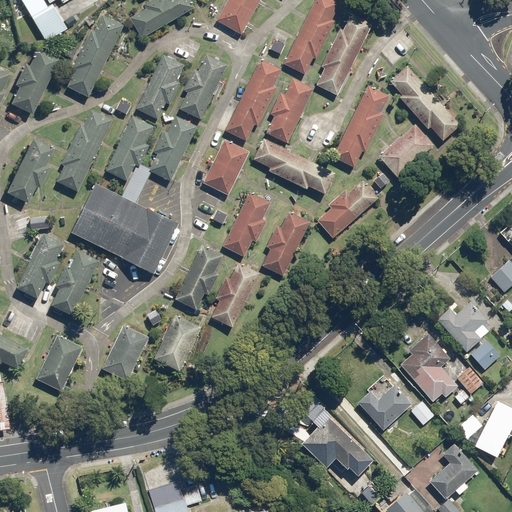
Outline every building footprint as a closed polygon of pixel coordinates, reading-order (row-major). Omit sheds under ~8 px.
[(47,6),(43,0),(21,0),(45,41),(67,28),(52,3),(47,6)] [(132,18),(143,38),(195,9),(190,0),(158,0),(145,7),(147,10),(132,18)] [(229,0),(218,21),(242,34),(260,0),(229,0)] [(338,0),(316,0),(286,63),(308,73),(316,55),(320,57),(337,20),(334,19),(342,1),(338,0)] [(373,24),(351,13),(344,28),(340,27),(323,64),(326,65),(317,84),(340,95),(373,24)] [(92,96),(124,24),(103,14),(95,31),(92,29),(75,66),(79,68),(70,86),(92,96)] [(286,44),(274,39),(269,48),(282,54),(286,44)] [(72,58),(77,49),(67,44),(62,53),(72,58)] [(10,104),(33,115),(59,59),(40,50),(31,67),(24,64),(14,85),(18,87),(10,104)] [(181,109),(203,119),(230,63),(208,53),(200,70),(197,69),(186,91),(189,92),(181,109)] [(139,110),(160,120),(187,64),(166,54),(139,110)] [(278,86),(275,85),(283,67),(263,58),(229,131),(248,140),(258,121),(261,122),(261,121),(278,86)] [(463,123),(408,64),(390,80),(403,94),(400,96),(430,128),(433,126),(445,140),(463,123)] [(10,71),(0,66),(0,101),(5,91),(1,89),(10,71)] [(316,87),(294,77),(286,93),(281,91),(272,111),(277,113),(267,133),(289,144),(316,87)] [(385,113),(382,112),(390,93),(370,84),(336,155),(356,165),(365,146),(368,148),(385,113)] [(133,104),(123,99),(117,110),(127,115),(133,104)] [(80,191),(114,118),(94,108),(59,181),(80,191)] [(435,143),(418,123),(381,154),(399,175),(435,143)] [(337,170),(265,136),(255,158),(271,166),(270,170),(309,189),(311,185),(326,192),(337,170)] [(36,186),(40,188),(51,166),(47,164),(55,148),(33,138),(7,193),(28,203),(36,186)] [(251,151),(225,138),(204,182),(231,195),(251,151)] [(392,180),(384,171),(374,180),(382,189),(392,180)] [(330,203),(334,207),(320,219),(334,236),(380,197),(366,180),(351,193),(347,189),(330,203)] [(149,273),(173,224),(96,187),(72,236),(149,273)] [(254,190),(224,244),(244,255),(254,237),(258,239),(269,220),(265,217),(274,201),(254,190)] [(283,227),(278,225),(267,245),(272,247),(264,263),(284,274),(313,221),(292,210),(283,227)] [(30,216),(31,230),(52,228),(51,215),(30,216)] [(59,260),(67,243),(45,233),(18,288),(40,298),(49,280),(53,282),(63,262),(59,260)] [(224,253),(202,243),(177,297),(198,308),(207,290),(210,291),(220,271),(217,269),(224,253)] [(71,267),(69,266),(60,286),(61,287),(53,305),(76,315),(102,261),(79,250),(71,267)] [(511,258),(492,275),(505,291),(511,284),(511,258)] [(259,273),(239,263),(214,313),(234,323),(259,273)] [(458,312),(452,305),(438,317),(468,351),(485,337),(478,329),(490,319),(473,299),(458,312)] [(157,307),(147,313),(154,325),(164,319),(157,307)] [(177,313),(156,357),(182,369),(203,325),(177,313)] [(152,336),(125,323),(105,366),(132,379),(152,336)] [(452,355),(430,330),(409,348),(413,352),(402,362),(435,401),(444,393),(446,395),(460,383),(443,364),(452,355)] [(0,360),(16,368),(26,347),(0,334),(0,360)] [(64,390),(85,346),(59,334),(38,378),(64,390)] [(500,355),(487,340),(472,353),(485,368),(500,355)] [(471,366),(458,376),(472,394),(485,384),(471,366)] [(2,381),(0,381),(0,429),(9,428),(2,381)] [(383,394),(376,386),(359,400),(384,429),(415,402),(397,382),(383,394)] [(471,396),(464,389),(455,396),(462,404),(471,396)] [(510,434),(511,434),(511,403),(499,398),(477,445),(500,455),(510,434)] [(435,414),(423,400),(412,410),(424,424),(435,414)] [(365,451),(333,413),(303,440),(319,459),(331,449),(346,467),(365,451)] [(483,425),(474,413),(458,426),(468,437),(483,425)] [(452,461),(430,480),(446,498),(458,488),(462,493),(470,485),(467,481),(481,469),(457,441),(445,452),(452,461)] [(190,511),(178,477),(147,487),(155,511),(190,511)] [(392,511),(438,511),(414,484),(388,507),(392,511)] [(463,511),(450,497),(438,507),(442,511),(463,511)] [(88,510),(88,511),(130,511),(128,499),(88,510)]
